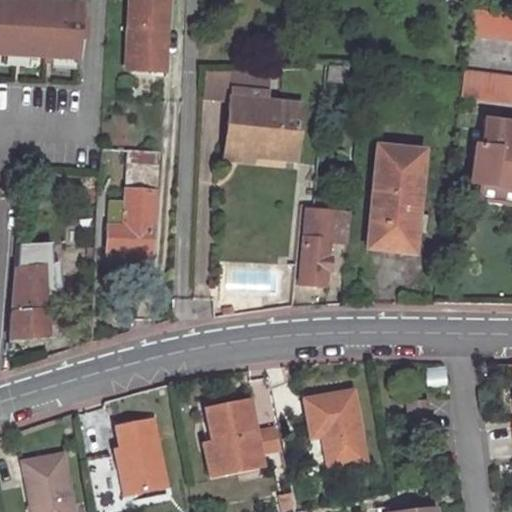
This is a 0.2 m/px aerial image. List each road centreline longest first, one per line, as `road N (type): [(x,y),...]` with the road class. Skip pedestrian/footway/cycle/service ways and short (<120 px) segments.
road 1 (residential): [(0,401),(201,347),(342,332),(460,335)]
road 2 (residential): [(479,511),(460,335)]
